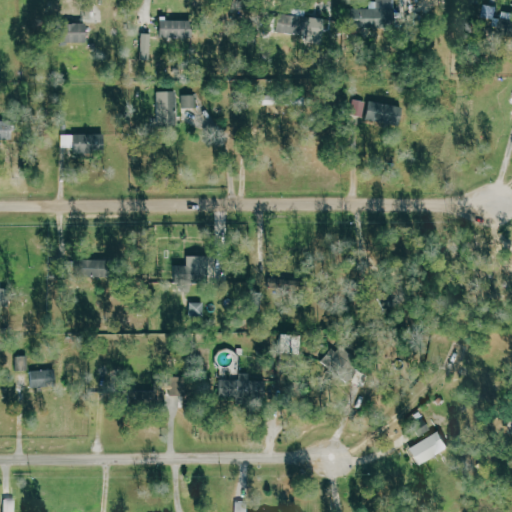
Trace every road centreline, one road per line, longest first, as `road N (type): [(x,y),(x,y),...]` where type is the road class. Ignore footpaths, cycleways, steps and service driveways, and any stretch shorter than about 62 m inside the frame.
road 1 (residential): [(0,204),(490,201)]
road 2 (residential): [(0,458),(334,456)]
